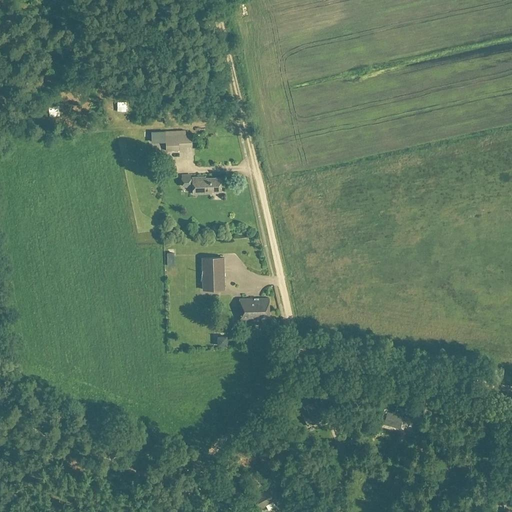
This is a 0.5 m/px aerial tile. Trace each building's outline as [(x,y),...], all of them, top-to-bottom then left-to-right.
[(191,135),(185,135),(185,131),(151,132),(152,143),(166,143),(166,151),(179,150),(178,148),(192,147),(191,135)] [(191,187),(190,175),(181,175),(181,187),(191,187)] [(205,179),(205,177),(192,178),(193,194),(211,193),(211,192),(221,191),(220,178),(205,179)] [(204,290),(224,289),(223,257),(203,258),(204,290)] [(240,299),(240,321),(269,320),(269,299),(240,299)] [(316,404),(312,398),(302,403),(305,409),(306,409),(308,412),(302,415),(308,427),(323,420),(316,404)] [(422,410),(416,408),(410,406),(408,411),(396,408),(395,413),(388,411),(384,423),(400,428),(403,415),(419,420),(422,410)] [(413,457),(403,450),(401,454),(410,461),(413,457)] [(258,456),(264,467),(271,464),(265,452),(258,456)] [(443,465),(448,455),(442,452),(437,462),(443,465)] [(461,472),(446,465),(441,477),(456,483),(461,472)] [(266,488),(268,491),(253,499),(259,510),(266,506),(268,511),(276,507),(273,502),(275,501),(282,497),(276,486),(275,487),(273,484),(268,475),(261,479),(266,488)] [(250,485),(243,478),(238,483),(244,490),(250,485)] [(508,484),(497,482),(496,489),(507,490),(508,484)] [(243,498),(237,490),(230,496),(237,503),(243,498)]
